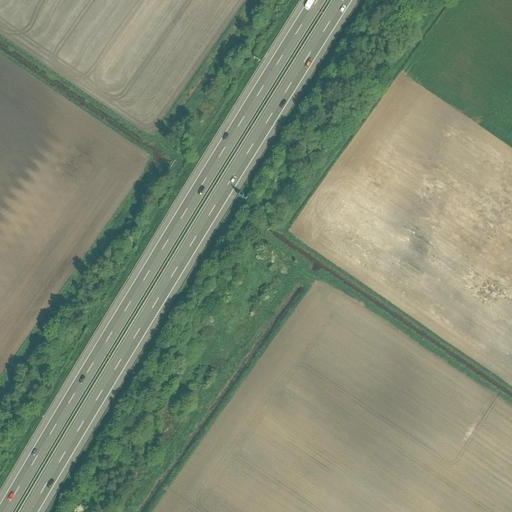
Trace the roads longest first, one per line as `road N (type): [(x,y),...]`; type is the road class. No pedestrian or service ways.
road 1 (motorway): [(318,0),(5,511)]
road 2 (motorway): [(31,511),(343,0)]
